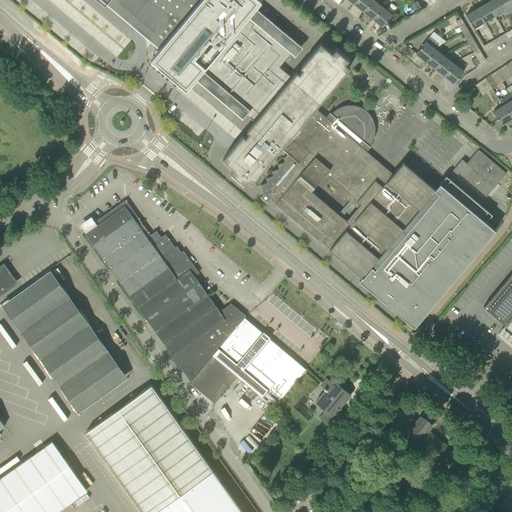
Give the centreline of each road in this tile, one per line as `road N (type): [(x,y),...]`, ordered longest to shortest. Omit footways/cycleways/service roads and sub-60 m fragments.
road 1 (tertiary): [(511,446),(174,166)]
road 2 (unclassified): [(269,511),(45,200)]
road 3 (residential): [(505,147),(493,147),(308,0)]
